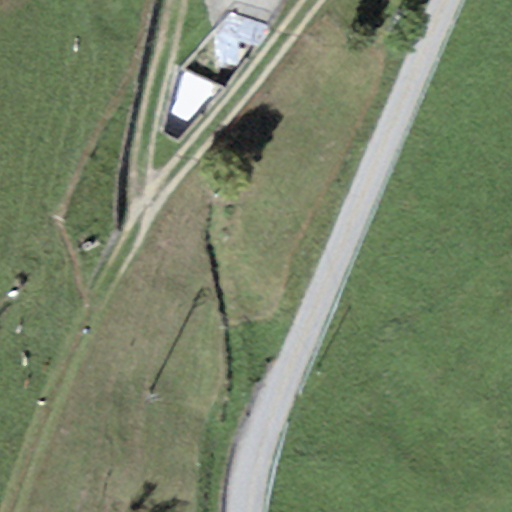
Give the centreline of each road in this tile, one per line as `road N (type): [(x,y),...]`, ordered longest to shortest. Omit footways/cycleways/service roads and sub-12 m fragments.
road 1 (track): [(322,0),(243,98),(81,341),(18,511)]
road 2 (unclassified): [(245,511),(258,442),(446,0)]
